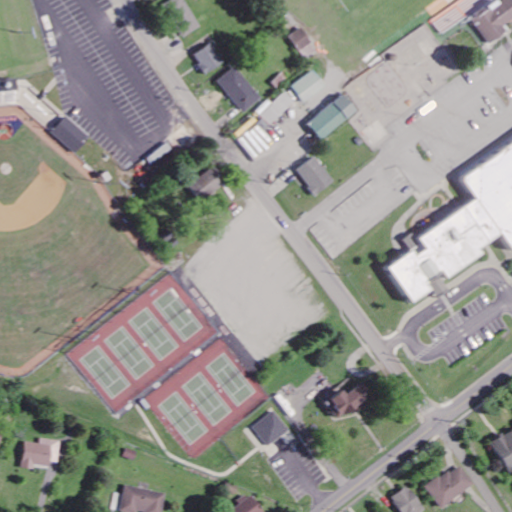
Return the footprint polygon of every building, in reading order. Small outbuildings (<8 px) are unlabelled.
[(185,37),(201,29),(186,0),(173,0),(167,3),(185,37)] [(488,45),(507,33),(503,27),(511,20),(511,0),(504,0),(473,20),(488,45)] [(317,53),(305,29),(291,36),(303,60),(317,53)] [(206,75),(224,65),(213,44),(195,54),(206,75)] [(246,114),(263,98),(235,67),(218,83),(246,114)] [(292,85),(302,103),(325,89),(315,71),(292,85)] [(0,80),(0,104),(19,104),(18,80),(0,80)] [(296,102),(287,92),(261,116),(270,126),(296,102)] [(307,124),(320,141),(356,112),(343,96),(307,124)] [(91,139),(67,117),(53,132),(76,154),(91,139)] [(511,143),(459,176),(474,202),(414,238),(412,235),(404,240),(411,252),(385,268),(408,305),(429,292),(424,282),(439,273),(444,281),(482,258),(477,250),(500,236),(510,252),(511,251),(511,143)] [(295,172),(315,196),(333,182),(314,157),(295,172)] [(226,183),(213,168),(189,187),(201,203),(226,183)] [(344,392),(328,402),(340,422),(368,404),(358,388),(346,396),(344,392)] [(255,429),(270,447),(291,431),(275,412),(255,429)] [(511,431),(492,444),(511,477),(511,431)] [(26,443),(23,468),(51,471),(52,462),(60,463),(62,442),(42,439),(41,445),(26,443)] [(441,509),(476,487),(462,465),(427,487),(441,509)] [(164,511),(168,494),(127,486),(122,511),(164,511)] [(400,511),(423,511),(426,510),(408,487),(392,500),(400,511)] [(263,511),(252,495),(232,509),(233,511),(263,511)]
